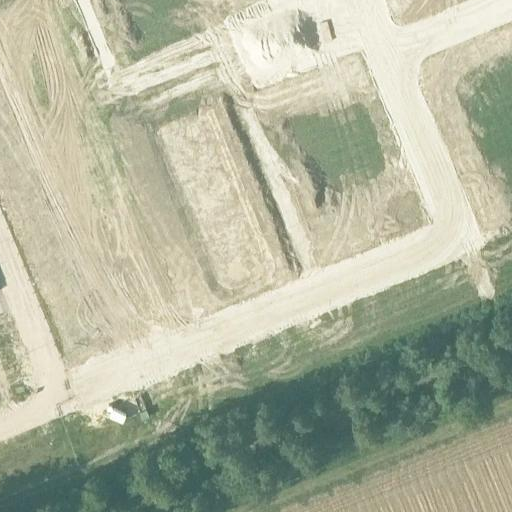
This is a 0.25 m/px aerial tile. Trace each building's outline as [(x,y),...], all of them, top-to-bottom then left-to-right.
[(10,0),(0,0),(0,24),(17,18),(10,0)] [(156,0),(138,0),(134,2),(148,37),(168,29),(156,0)] [(179,0),(156,0),(168,29),(188,21),(179,0)] [(204,0),(179,0),(188,21),(209,13),(204,0)] [(134,2),(114,10),(128,45),(148,37),(134,2)] [(114,10),(93,18),(107,54),(128,45),(114,10)] [(22,32),(0,40),(0,64),(30,53),(22,32)] [(30,53),(0,64),(0,87),(38,73),(30,53)] [(317,78),(310,81),(317,97),(324,94),(317,78)] [(310,81),(303,83),(310,100),(317,97),(310,81)] [(324,94),(317,97),(327,123),(364,108),(354,82),(324,94)] [(310,100),(280,112),(290,138),(327,123),(317,97),(310,100)] [(364,108),(327,123),(337,148),(343,146),(374,133),(364,108)] [(327,123),(290,138),(300,163),(332,150),(337,148),(327,123)] [(49,141),(16,155),(23,171),(19,173),(26,190),(87,165),(80,148),(56,158),(49,141)] [(498,167),(483,173),(500,213),(511,209),(511,144),(493,152),(498,167)] [(337,148),(332,150),(334,157),(345,152),(343,146),(337,148)] [(345,152),(334,157),(337,164),(348,160),(345,152)] [(348,160),(337,164),(340,171),(351,167),(348,160)] [(385,161),(348,176),(358,201),(396,186),(385,161)] [(87,165),(26,190),(26,191),(30,189),(36,204),(32,206),(39,223),(101,198),(94,181),(69,191),(63,176),(88,166),(87,165)] [(351,167),(340,171),(343,178),(348,176),(354,173),(351,167)] [(343,178),(311,191),(321,216),(358,201),(348,176),(343,178)] [(396,186),(358,201),(369,226),(376,223),(406,211),(396,186)] [(101,198),(39,223),(39,224),(43,222),(49,237),(45,239),(52,256),(114,231),(107,214),(82,224),(76,209),(101,199),(101,198)] [(358,201),(321,216),(332,241),(361,229),(369,226),(358,201)] [(376,223),(369,226),(375,243),(383,240),(376,223)] [(369,226),(361,229),(368,246),(375,243),(369,226)] [(114,231),(52,256),(53,257),(57,255),(63,270),(59,272),(66,289),(127,264),(120,247),(96,257),(90,242),(114,232),(114,231)] [(127,264),(66,289),(66,290),(70,288),(76,303),(72,305),(79,322),(141,297),(134,280),(109,290),(103,275),(128,265),(127,264)] [(141,297),(79,322),(79,323),(83,321),(89,336),(85,338),(93,356),(154,331),(147,313),(122,323),(116,308),(141,298),(141,297)]
